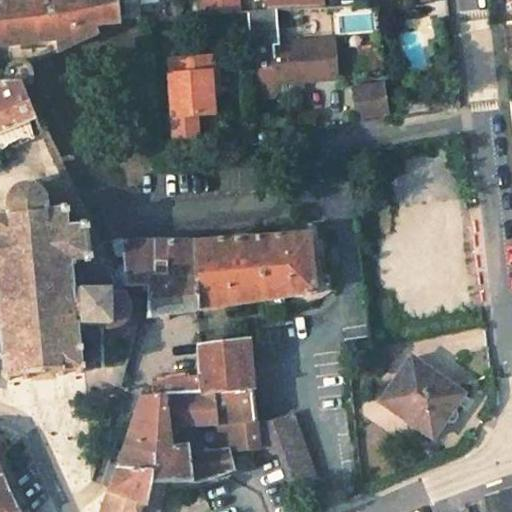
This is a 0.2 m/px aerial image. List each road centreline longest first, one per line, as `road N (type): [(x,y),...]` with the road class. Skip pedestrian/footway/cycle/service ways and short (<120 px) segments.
road 1 (residential): [(485,117),(327,143),(311,193),(341,216),(350,309),(296,360),(339,511)]
road 2 (tertiary): [(485,117),(511,370)]
road 3 (tertiary): [(376,511),(511,459)]
road 4 (residential): [(66,511),(36,440),(0,419)]
